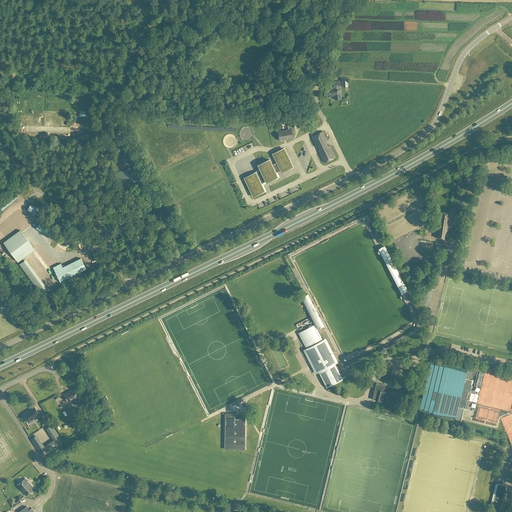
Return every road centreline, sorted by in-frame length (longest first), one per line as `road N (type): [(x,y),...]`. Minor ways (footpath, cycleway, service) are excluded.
road 1 (trunk): [(0,367),(351,195),(511,103)]
road 2 (unclassified): [(128,286),(410,145),(432,127),(466,50),(511,17)]
road 3 (track): [(310,1),(246,6),(147,31)]
road 4 (unclassified): [(0,348),(128,286)]
road 5 (unclassified): [(103,228),(38,190),(0,142)]
road 6 (track): [(309,0),(317,109),(326,126)]
